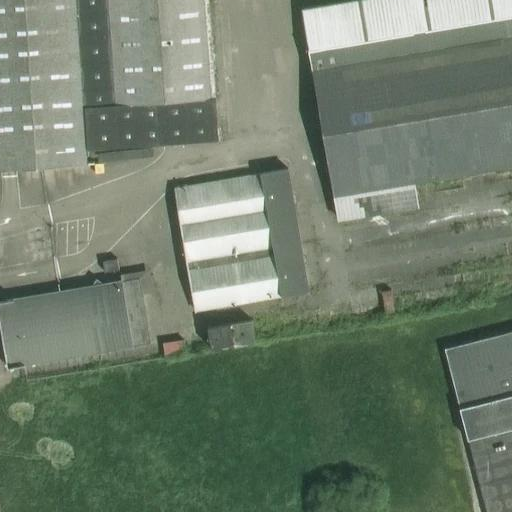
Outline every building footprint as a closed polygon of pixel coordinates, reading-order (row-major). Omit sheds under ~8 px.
[(0,0),(0,168),(15,168),(89,163),(88,156),(123,146),(219,139),(219,136),(230,136),(219,0),(0,0)] [(339,221),(418,207),(414,182),(511,165),(511,0),(361,0),(303,10),(339,221)] [(196,311),(310,292),(289,169),(175,189),(196,311)] [(118,259),(104,262),(106,273),(120,270),(118,259)] [(0,315),(8,366),(15,365),(151,342),(140,279),(0,302),(0,315)] [(392,314),(391,290),(369,291),(370,315),(392,314)] [(211,349),(256,342),(253,320),(207,327),(211,349)] [(511,330),(444,348),(460,409),(511,395),(511,330)] [(184,340),(163,343),(165,355),(186,352),(184,340)] [(511,395),(460,409),(467,439),(511,427),(511,395)] [(511,511),(511,427),(467,439),(484,501),(486,511),(511,511)] [(486,511),(484,501),(475,503),(477,511),(486,511)]
